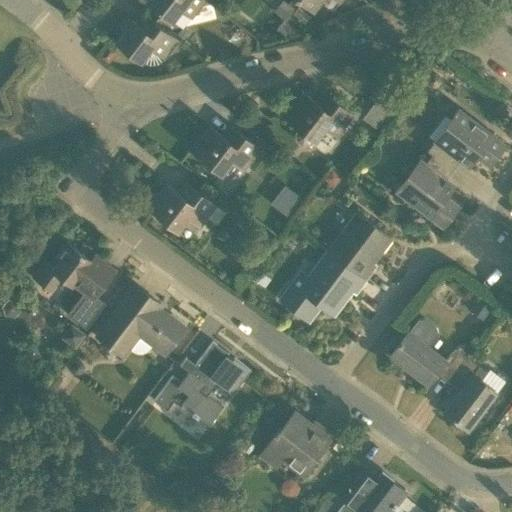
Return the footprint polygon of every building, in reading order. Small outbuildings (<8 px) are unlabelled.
[(147,0),(147,1),(173,22),(183,9),(191,16),(203,0),(147,0)] [(285,0),(282,0),(274,9),(284,18),(294,7),(285,0)] [(340,0),(300,0),(314,11),(322,0),(323,0),(334,8),(340,0)] [(178,39),(146,14),(138,25),(126,15),(118,25),(125,29),(116,41),(143,61),(152,49),(164,58),(178,39)] [(109,44),(99,56),(108,62),(117,50),(109,44)] [(430,73),(427,78),(427,84),(432,88),(438,87),(442,81),(441,76),(436,72),(430,73)] [(384,92),(373,105),(386,115),(397,102),(384,92)] [(323,107),(304,93),(297,103),(294,101),(284,115),(301,129),(296,134),(298,140),(303,144),(309,144),(313,138),(315,140),(325,127),(336,135),(353,114),(331,97),(323,107)] [(505,144),(459,109),(458,111),(456,110),(454,112),(456,114),(434,143),(429,140),(424,147),(433,154),(453,169),(460,160),(469,166),(477,155),(490,165),(505,144)] [(229,141),(211,127),(203,137),(201,135),(190,149),(222,173),(232,160),(242,169),(259,147),(237,130),(229,141)] [(453,169),(433,154),(424,147),(433,154),(427,162),(422,158),(397,191),(443,226),(459,206),(446,196),(455,186),(446,179),(453,169)] [(333,169),(325,179),(334,186),(342,176),(333,169)] [(185,198),(167,184),(159,194),(157,192),(146,206),(178,231),(188,217),(199,226),(215,204),(194,187),(185,198)] [(392,238),(357,211),(328,250),(366,279),(376,265),(372,261),(390,237),(391,239),(392,238)] [(91,259),(67,241),(55,256),(60,259),(54,266),(46,259),(33,277),(52,292),(62,278),(72,286),(73,284),(94,300),(117,270),(95,253),(91,259)] [(366,279),(328,250),(308,276),(302,271),(280,299),(309,321),(321,305),(334,314),(335,314),(333,312),(351,289),(356,292),(366,279)] [(166,354),(186,327),(160,307),(162,305),(135,284),(97,335),(124,356),(130,347),(134,350),(138,352),(143,352),(147,351),(150,348),(153,344),(166,354)] [(482,297),(471,311),(483,320),(494,306),(482,297)] [(8,299),(2,306),(5,315),(15,317),(21,310),(18,301),(8,299)] [(446,360),(428,347),(439,333),(437,327),(425,318),(419,318),(390,355),(428,384),(438,373),(449,381),(468,357),(456,347),(446,360)] [(71,322),(61,338),(76,347),(85,332),(71,322)] [(233,359),(227,355),(228,352),(213,341),(182,382),(172,375),(154,399),(167,410),(174,401),(181,406),(183,403),(210,424),(224,405),(208,394),(217,382),(233,393),(251,370),(235,357),(233,359)] [(469,429),(497,392),(482,379),(487,372),(468,357),(449,381),(460,390),(444,411),(457,421),(457,420),(469,429)] [(72,363),(71,368),(74,373),(79,374),(84,371),(85,366),(82,361),(77,360),(72,363)] [(310,427),(294,414),(296,411),(295,410),(280,429),(279,428),(262,451),(278,463),(281,458),(304,475),(334,435),(315,420),(310,427)] [(379,476),(367,467),(342,499),(345,501),(339,508),(336,511),(389,511),(407,490),(382,471),(379,476)]
